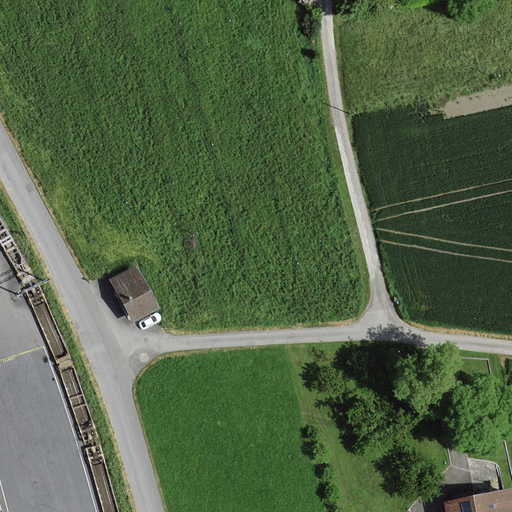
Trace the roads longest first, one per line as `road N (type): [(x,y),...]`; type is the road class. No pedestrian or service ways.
road 1 (unclassified): [(106,355),(183,342),(350,333),(511,347)]
road 2 (unclassified): [(106,355),(0,146)]
road 3 (unclassified): [(152,511),(106,355)]
